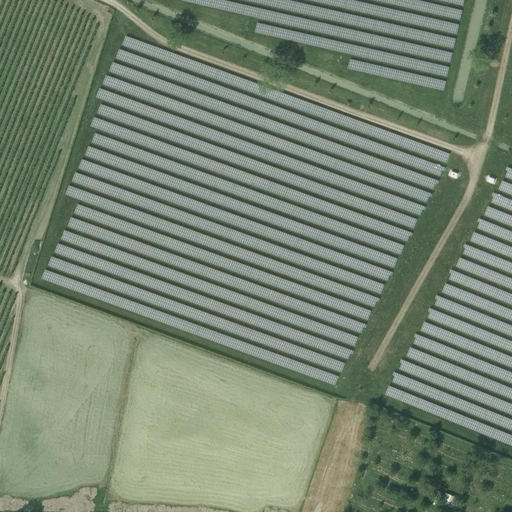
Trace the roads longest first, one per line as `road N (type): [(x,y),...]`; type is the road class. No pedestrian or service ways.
road 1 (track): [(106,0),(154,36),(477,157),(470,189),(379,354)]
road 2 (track): [(477,157),(511,27)]
